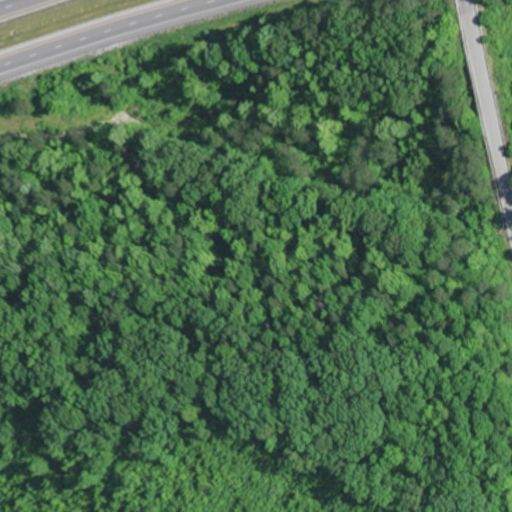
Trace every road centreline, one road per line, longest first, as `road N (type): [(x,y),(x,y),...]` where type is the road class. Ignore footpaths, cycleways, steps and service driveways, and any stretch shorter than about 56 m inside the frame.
road 1 (motorway): [(0,72),(237,0)]
road 2 (secondary): [(474,9),(511,202)]
